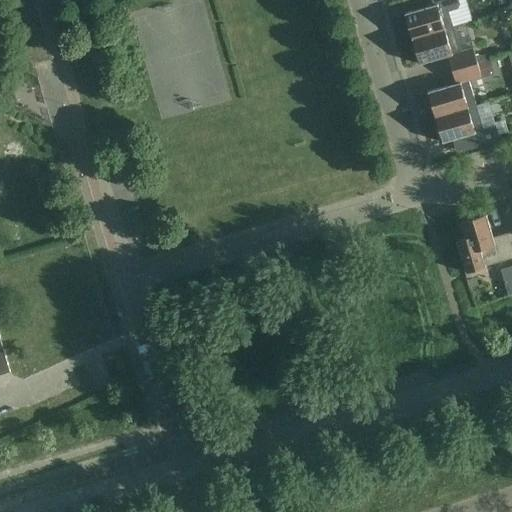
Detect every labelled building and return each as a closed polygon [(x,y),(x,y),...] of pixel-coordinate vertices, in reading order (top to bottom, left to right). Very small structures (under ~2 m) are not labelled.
[(412,38),(412,39),(453,27),(448,11),(460,7),(458,0),(431,0),(433,5),(404,14),(405,15),(412,38)] [(460,51),(453,27),(412,39),(412,40),(413,40),(419,62),(419,63),(419,64),(448,56),(452,70),(477,63),(472,48),(460,51)] [(477,63),(452,70),(456,84),(428,92),(428,93),(435,116),(435,117),(476,105),(469,81),(481,78),(477,63)] [(483,129),(476,105),(435,117),(435,118),(436,118),(442,141),(442,143),(471,134),(475,149),(500,142),(495,126),(483,129)] [(460,222),(465,239),(456,241),(465,273),(490,265),(511,258),(511,252),(506,234),(492,238),(486,215),(460,222)] [(0,374),(9,371),(0,341),(0,374)]
